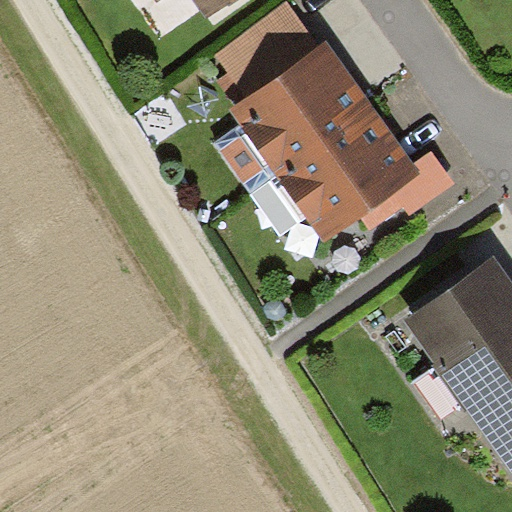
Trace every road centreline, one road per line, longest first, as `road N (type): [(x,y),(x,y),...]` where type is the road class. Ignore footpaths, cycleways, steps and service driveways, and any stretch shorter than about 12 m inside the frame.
road 1 (track): [(355,511),(38,0)]
road 2 (residential): [(393,0),(488,132),(511,144)]
